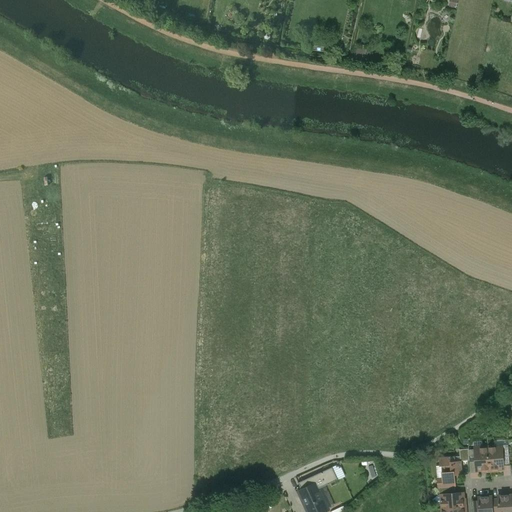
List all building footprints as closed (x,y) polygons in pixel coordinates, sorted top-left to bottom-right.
[(497,448),(495,446),(489,447),(491,472),(494,471),(494,469),(504,469),(504,465),(502,448),(497,448)] [(482,447),(481,450),(476,450),(475,450),(476,456),(477,471),(486,470),(487,472),(491,472),(489,447),(482,447)] [(509,447),(502,447),(502,448),(504,465),(510,465),(509,447)] [(455,457),(439,458),(440,466),(444,466),(445,472),(442,472),(443,478),(437,479),(438,488),(456,486),(455,475),(463,475),(462,461),(456,462),(455,457)] [(315,476),(299,483),(302,490),(317,484),(319,489),(338,480),(336,475),(334,472),(333,468),(319,474),(315,476)] [(302,490),(299,492),(308,511),(321,511),(328,509),(319,489),(317,484),(302,490)] [(456,486),(438,488),(439,493),(442,496),(442,495),(456,494),(456,486)] [(456,494),(442,495),(442,496),(443,501),(442,503),(442,509),(465,507),(465,503),(464,504),(463,493),(456,494)] [(511,511),(511,495),(498,496),(498,499),(499,511),(511,511)] [(492,497),(478,498),(479,501),(479,511),(493,511),(493,500),(492,497)]
